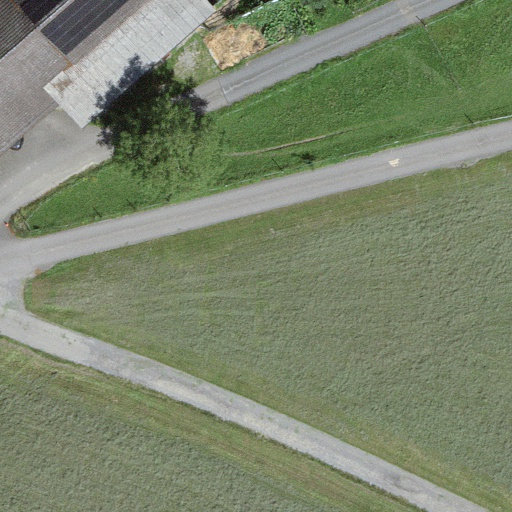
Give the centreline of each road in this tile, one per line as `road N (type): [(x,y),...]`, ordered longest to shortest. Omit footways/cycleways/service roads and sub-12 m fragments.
road 1 (unclassified): [(511,140),(0,261)]
road 2 (unclassified): [(0,317),(208,397),(455,511)]
